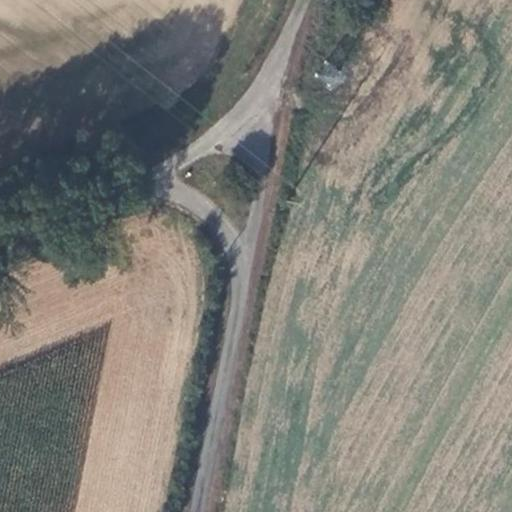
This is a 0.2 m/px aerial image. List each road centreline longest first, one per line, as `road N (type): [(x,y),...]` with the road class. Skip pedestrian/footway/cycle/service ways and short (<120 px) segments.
road 1 (unclassified): [(241,287),(290,26)]
road 2 (unclassified): [(241,287),(196,511)]
road 3 (unclassified): [(135,187),(245,105),(290,26)]
road 4 (unclassified): [(135,187),(165,190),(203,211),(233,250),(241,287)]
road 5 (unclassified): [(0,242),(135,187)]
